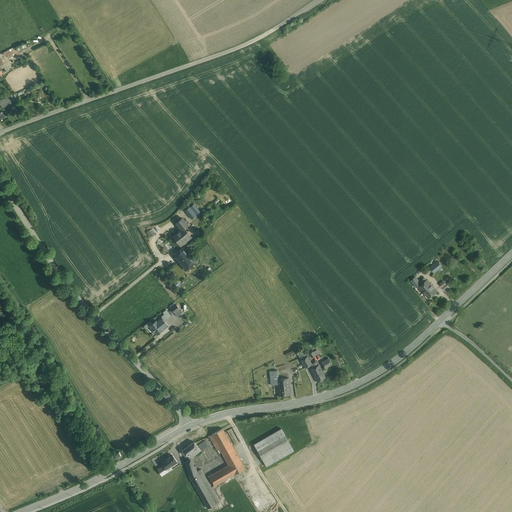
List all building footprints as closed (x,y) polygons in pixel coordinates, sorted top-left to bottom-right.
[(8,56),(24,48),(23,45),(17,48),(18,49),(15,50),(14,47),(4,52),(5,56),(8,55),(8,56)] [(10,103),(7,97),(0,100),(0,103),(2,107),(10,103)] [(194,204),(191,207),(196,214),(200,211),(194,204)] [(196,215),(189,207),(185,211),(192,219),(196,215)] [(182,218),(176,223),(181,230),(184,228),(188,225),(182,218)] [(181,230),(174,236),(173,236),(181,246),(188,240),(187,238),(190,235),(190,236),(190,235),(184,228),(181,230)] [(152,229),(147,232),(150,237),(155,233),(152,229)] [(183,248),(173,255),(185,270),(194,262),(183,248)] [(438,261),(430,268),(434,273),(442,266),(438,261)] [(421,283),(416,277),(411,281),(417,287),(421,283)] [(437,291),(427,280),(419,287),(429,298),(437,291)] [(176,304),(171,308),(175,313),(180,309),(176,304)] [(161,317),(150,326),(157,334),(168,325),(165,321),(161,317)] [(311,357),(320,354),(318,349),(309,353),(311,357)] [(307,356),(301,360),(305,368),(312,364),(307,356)] [(328,358),(324,361),(327,367),(332,365),(328,358)] [(320,367),(311,371),(317,382),(326,377),(320,367)] [(278,370),(269,371),(271,385),(276,384),(278,384),(277,379),(279,379),(278,370)] [(279,379),(277,379),(278,384),(279,395),(290,394),(288,378),(279,379)] [(49,389),(43,379),(39,380),(36,382),(42,393),(49,389)] [(226,434),(223,428),(209,435),(209,436),(217,450),(220,449),(226,460),(237,454),(236,452),(237,452),(236,451),(235,451),(232,445),(232,444),(231,443),(227,436),(227,435),(226,434)] [(281,428),(254,444),(258,451),(285,435),(281,428)] [(285,435),(258,451),(262,458),(289,443),(285,435)] [(205,440),(198,445),(201,450),(208,445),(205,440)] [(194,441),(182,451),(188,459),(189,460),(192,457),(201,450),(195,443),(194,441)] [(289,443),(262,458),(266,466),(294,451),(289,443)] [(172,454),(161,461),(163,465),(166,469),(166,468),(170,466),(177,462),(172,454)] [(239,458),(237,454),(226,460),(228,464),(239,458)] [(197,472),(192,457),(189,460),(188,459),(185,462),(189,476),(208,508),(216,503),(197,472)] [(239,458),(228,464),(228,465),(234,474),(245,468),(239,458)] [(163,465),(157,469),(162,475),(168,471),(166,468),(166,469),(163,465)] [(228,465),(208,476),(214,486),(234,474),(228,465)]
